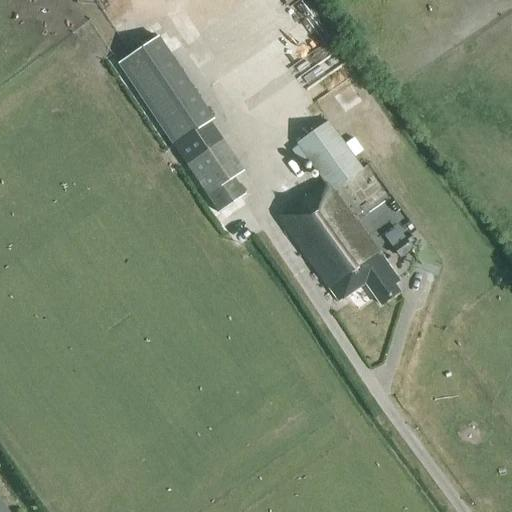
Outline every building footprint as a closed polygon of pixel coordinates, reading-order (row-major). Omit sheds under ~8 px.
[(204,119),(154,33),(113,56),(163,143),(204,119)] [(340,52),(299,79),(312,99),(353,73),(340,52)] [(326,186),(279,219),(339,303),(365,285),(380,306),(399,292),(394,286),(399,282),(384,261),(384,262),(333,191),(362,170),(328,123),(297,145),(326,186)] [(219,216),(246,197),(235,181),(245,174),(223,140),(185,166),(219,216)] [(389,247),(404,236),(395,223),(379,234),(389,247)] [(405,239),(392,248),(400,259),(413,250),(405,239)] [(9,511),(0,499),(0,511),(9,511)]
